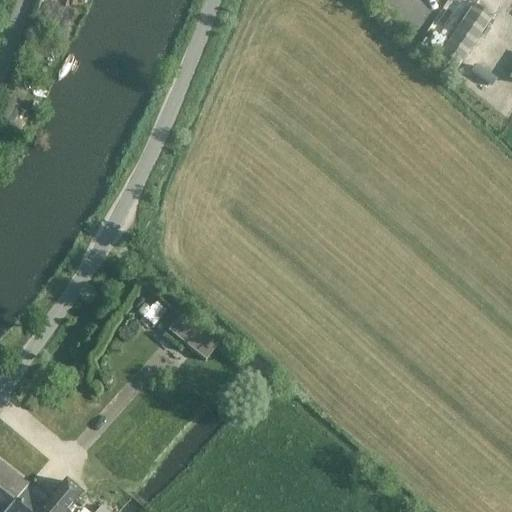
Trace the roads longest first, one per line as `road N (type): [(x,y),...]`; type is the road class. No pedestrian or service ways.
road 1 (unclassified): [(0,394),(119,217),(215,0)]
road 2 (track): [(308,374),(111,230)]
